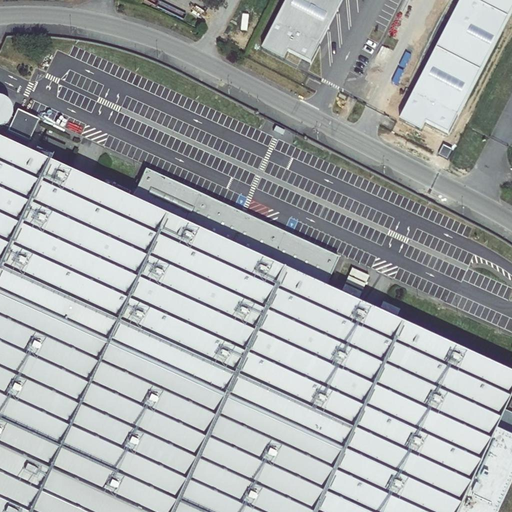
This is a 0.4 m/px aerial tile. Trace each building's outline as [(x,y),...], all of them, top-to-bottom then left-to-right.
[(289,54),(311,65),(320,47),(319,30),(330,29),(328,13),(339,12),(337,0),(296,0),(274,46),(289,54)] [(449,136),(511,13),(511,0),(462,0),(457,11),(463,20),(448,29),(453,38),(439,47),(444,56),(430,65),(435,74),(420,82),(405,113),(427,124),(449,136)] [(463,20),(457,11),(448,29),(463,20)] [(328,13),(330,29),(339,12),(328,13)] [(319,30),(320,47),(330,29),(319,30)] [(448,29),(439,47),(453,38),(448,29)] [(284,63),(289,54),(274,46),(269,55),(284,63)] [(439,47),(430,65),(444,56),(439,47)] [(430,65),(420,82),(435,74),(430,65)] [(405,113),(400,122),(422,134),(427,124),(405,113)] [(271,138),(278,142),(281,136),(274,133),(271,138)] [(511,377),(322,291),(337,259),(158,177),(143,211),(0,146),(0,511),(493,511),(511,473),(511,439),(491,430),(511,384),(511,377)] [(448,160),(453,150),(444,146),(439,156),(448,160)] [(346,283),(361,290),(368,276),(353,269),(346,283)]
